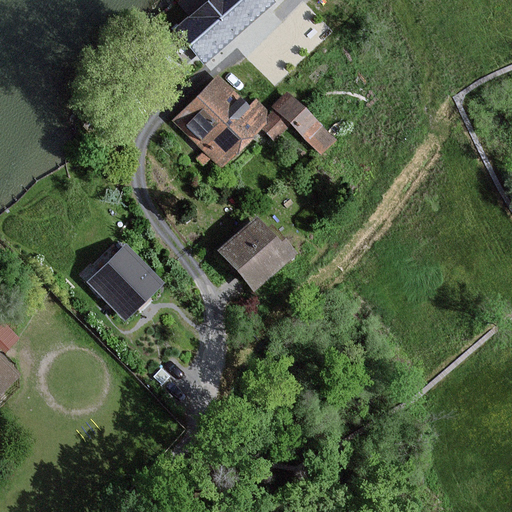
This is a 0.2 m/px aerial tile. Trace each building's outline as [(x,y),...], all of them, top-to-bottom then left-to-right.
[(274,0),(273,0),(209,0),(178,27),(195,47),(206,59),(274,0)] [(176,119),(224,166),(262,128),(273,138),(288,123),(276,111),(273,114),(257,99),(249,108),(218,77),(176,119)] [(275,108),(291,123),(323,154),(338,139),(288,91),(273,106),(275,108)] [(261,215),(221,251),(255,288),(297,250),(281,231),(278,234),(261,215)] [(163,284),(126,246),(93,279),(130,317),(163,284)] [(0,398),(23,377),(0,352),(0,398)]
